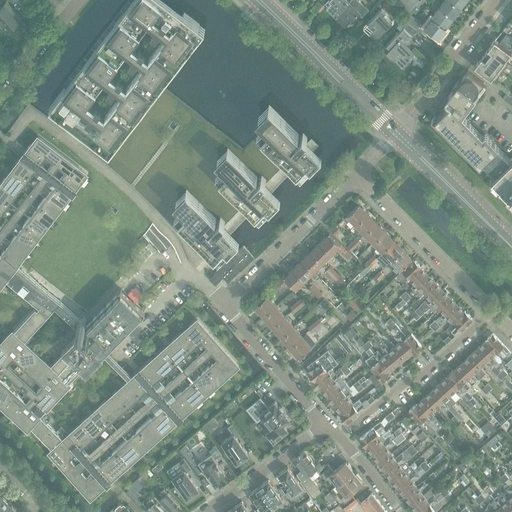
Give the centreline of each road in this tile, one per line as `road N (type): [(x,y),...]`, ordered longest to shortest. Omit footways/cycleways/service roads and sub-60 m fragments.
road 1 (tertiary): [(250,0),(393,137)]
road 2 (residential): [(338,436),(491,311)]
road 3 (residential): [(491,311),(357,174)]
road 4 (residential): [(223,304),(357,174)]
road 5 (tertiary): [(399,128),(264,0)]
road 6 (residential): [(399,128),(497,0)]
road 7 (residential): [(324,426),(223,304)]
road 8 (residential): [(207,511),(324,426)]
road 9 (residential): [(0,96),(81,0)]
